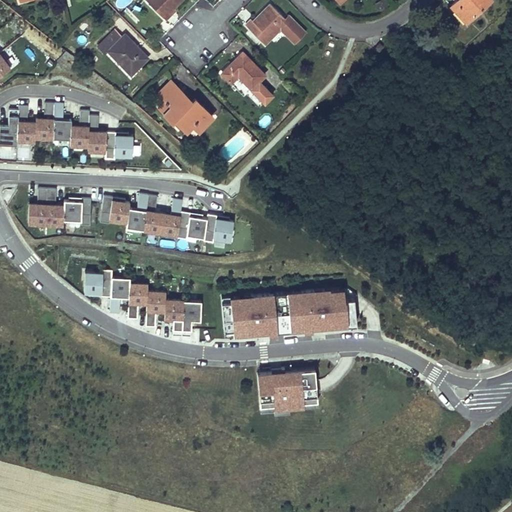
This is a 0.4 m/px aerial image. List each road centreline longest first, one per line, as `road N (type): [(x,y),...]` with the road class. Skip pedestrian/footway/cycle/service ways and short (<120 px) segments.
road 1 (residential): [(443,378),(400,352),(364,343),(240,355),(155,344),(88,311),(37,271),(0,220)]
road 2 (residential): [(0,175),(153,185),(231,207)]
road 3 (unknown): [(301,247),(400,329),(418,363)]
road 4 (residential): [(0,103),(29,91),(64,91),(121,114)]
